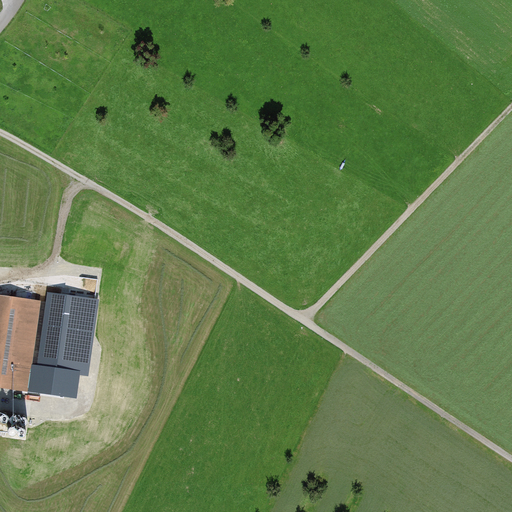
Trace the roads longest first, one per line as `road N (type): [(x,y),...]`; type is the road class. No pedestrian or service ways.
road 1 (track): [(0,132),(305,315),(511,457)]
road 2 (track): [(511,106),(305,315)]
